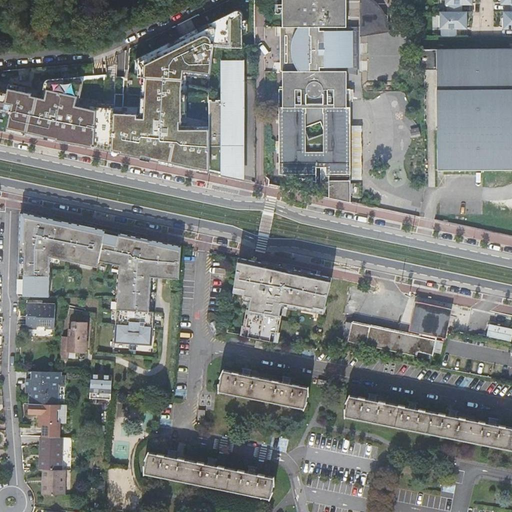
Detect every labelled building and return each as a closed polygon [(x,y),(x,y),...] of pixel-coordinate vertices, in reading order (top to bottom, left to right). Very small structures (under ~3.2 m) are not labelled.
[(281,0),(282,27),(294,27),(294,35),(286,35),(286,63),(293,63),(293,72),(282,72),(282,90),(278,90),(279,163),(287,163),(287,168),(287,169),(288,169),(288,170),(288,171),(289,171),(289,172),(290,172),(291,172),(307,175),(308,175),(309,175),(310,175),(311,175),(311,174),(312,174),(312,173),(313,173),(313,172),(316,156),(330,159),(328,167),(328,168),(328,169),(329,169),(329,170),(330,170),(341,170),(341,163),(351,163),(350,89),(346,89),(346,73),(346,68),(350,68),(350,31),(337,31),(336,27),(346,27),(345,0),(281,0)] [(358,0),(359,37),(388,32),(388,28),(388,24),(386,20),(382,11),(376,4),(371,0),(358,0)] [(445,0),(445,8),(446,8),(446,13),(462,13),(462,7),(473,8),(472,0),(445,0)] [(511,0),(501,0),(501,7),(511,7),(510,12),(511,12),(511,0)] [(143,113),(114,112),(114,152),(209,172),(209,126),(188,126),(191,76),(215,79),(221,49),(249,50),(247,15),(244,9),(138,60),(136,81),(144,81),(143,113)] [(446,13),(440,13),(440,32),(441,32),(441,37),(457,37),(457,32),(468,32),(468,13),(462,13),(446,13)] [(294,27),(282,27),(279,27),(280,72),(282,72),(293,72),(293,63),(286,63),(284,63),(284,35),(286,35),(294,35),(294,27)] [(350,68),(350,73),(358,75),(357,27),(346,27),(346,28),(350,28),(350,31),(350,68)] [(511,47),(417,49),(417,70),(423,70),(424,130),(436,130),(437,170),(511,168),(511,47)] [(221,99),(209,100),(209,126),(209,172),(222,175),(223,146),(245,145),(244,63),(220,63),(221,99)] [(0,127),(111,151),(113,130),(114,112),(114,109),(90,107),(80,105),(85,77),(45,79),(42,90),(9,83),(7,89),(0,87),(0,127)] [(222,175),(244,179),(245,145),(223,146),(222,175)] [(351,180),(351,163),(341,163),(341,170),(330,170),(329,170),(329,169),(328,169),(328,168),(328,167),(330,159),(316,156),(313,172),(313,173),(312,173),(312,174),(311,174),(311,175),(310,175),(309,175),(308,175),(307,175),(291,172),(290,172),(289,172),(289,171),(288,171),(288,170),(288,169),(287,169),(287,168),(287,163),(279,163),(279,175),(315,182),(316,167),(320,167),(320,172),(325,172),(325,176),(328,177),(328,181),(351,180)] [(328,181),(328,197),(337,199),(337,197),(351,197),(351,194),(351,183),(351,180),(328,181)] [(50,261),(50,256),(59,258),(92,265),(92,262),(99,263),(99,260),(113,263),(120,265),(120,266),(120,269),(118,290),(120,290),(119,301),(118,301),(118,302),(117,309),(115,343),(131,344),(130,349),(134,350),(135,344),(152,345),(154,312),(149,312),(151,277),(152,273),(163,274),(163,278),(179,279),(181,246),(160,241),(151,239),(150,242),(139,239),(139,237),(135,236),(119,233),(119,236),(105,233),(106,230),(95,227),(80,224),(69,222),(36,215),(23,212),(21,211),(18,295),(49,296),(50,261)] [(274,341),(281,311),(324,319),(332,278),(266,264),(239,258),(233,293),(251,297),(243,336),(274,341)] [(45,324),(45,326),(55,326),(56,304),(43,303),(38,302),(27,302),(27,315),(27,322),(27,326),(37,327),(37,323),(45,324)] [(447,340),(453,311),(416,303),(410,333),(421,335),(438,338),(447,340)] [(70,336),(62,336),(61,359),(69,359),(69,352),(86,353),(88,322),(74,321),(73,323),(70,323),(70,336)] [(438,338),(421,335),(421,337),(416,336),(371,327),(371,326),(370,326),(370,327),(354,324),(353,330),(347,329),(345,342),(418,357),(418,355),(418,351),(433,354),(433,355),(434,356),(438,338)] [(511,332),(511,328),(489,324),(486,336),(510,341),(511,332)] [(264,342),(256,341),(255,348),(263,349),(264,342)] [(63,374),(63,371),(60,371),(29,369),(28,376),(26,376),(25,391),(29,391),(29,402),(30,402),(58,403),(59,384),(60,384),(67,384),(68,374),(63,374)] [(289,383),(282,382),(250,375),(242,374),(225,370),(222,392),(303,408),(307,387),(289,383)] [(114,375),(92,374),(91,398),(112,399),(114,375)] [(511,427),(496,424),(489,423),(456,416),(449,415),(416,408),(409,407),(376,400),(369,399),(352,396),(347,417),(511,449),(511,427)] [(58,436),(61,404),(59,403),(58,403),(30,402),(30,411),(39,412),(39,415),(41,415),(40,424),(44,425),(43,435),(58,436)] [(62,469),(62,436),(58,436),(43,435),(41,435),(41,451),(43,452),(42,468),(44,468),(54,468),(62,469)] [(205,485),(208,464),(206,463),(175,457),(176,452),(169,450),(168,456),(152,452),(147,473),(203,485),(205,485)] [(208,464),(205,485),(267,498),(272,476),(255,473),(248,471),(215,465),(208,464)] [(54,468),(44,468),(44,477),(43,493),(45,493),(52,493),(54,468)] [(66,494),(66,469),(62,469),(54,468),(52,493),(66,494)]
